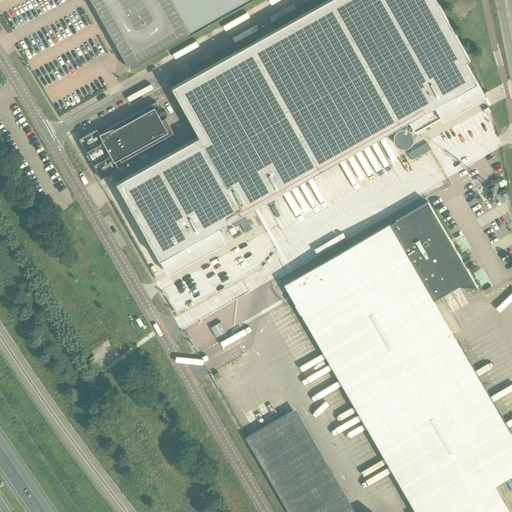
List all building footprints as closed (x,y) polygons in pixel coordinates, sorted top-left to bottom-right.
[(90,0),(109,34),(129,69),(254,0),(90,0)] [(199,137),(116,183),(166,272),(224,240),(217,229),(408,122),(414,133),(484,95),(466,63),(470,61),(459,40),(458,39),(436,0),(329,0),(188,78),(173,87),(172,87),(199,137)] [(156,102),(104,131),(105,132),(99,134),(102,139),(104,143),(108,151),(111,156),(116,165),(174,133),(165,118),(165,117),(166,117),(166,116),(167,116),(167,115),(167,114),(167,113),(166,112),(166,111),(165,111),(164,111),(164,110),(163,110),(162,111),(161,111),(156,102)] [(413,140),(413,139),(413,138),(413,137),(413,136),(413,135),(412,134),(412,133),(411,132),(410,131),(410,130),(409,130),(408,129),(407,129),(406,129),(405,128),(404,128),(403,128),(402,128),(401,129),(400,129),(399,129),(398,130),(397,130),(397,131),(396,132),(395,132),(395,133),(394,134),(394,135),(394,136),(393,137),(393,138),(393,139),(394,140),(394,141),(394,142),(395,143),(395,144),(396,145),(397,146),(398,147),(399,147),(400,148),(401,148),(402,148),(403,148),(404,148),(405,148),(406,148),(407,148),(408,147),(409,147),(409,146),(410,146),(411,145),(412,144),(412,143),(413,142),(413,141),(413,140)] [(284,285),(415,511),(510,511),(494,485),(511,474),(511,435),(433,300),(459,286),(477,287),(427,202),(395,221),(389,225),(389,224),(284,285)] [(222,321),(212,326),(217,336),(227,331),(222,321)] [(98,360),(94,356),(89,359),(93,364),(98,360)] [(246,437),(289,511),(347,511),(289,412),(246,437)]
